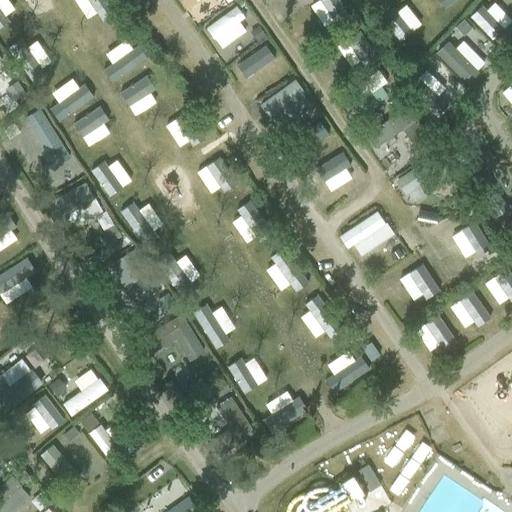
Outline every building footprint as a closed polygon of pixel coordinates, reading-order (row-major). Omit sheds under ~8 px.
[(179,0),(187,10),(200,0),(179,0)] [(293,10),(287,0),(267,0),(278,18),(293,10)] [(308,32),(341,6),(336,0),(320,0),(297,18),(308,32)] [(88,21),(103,44),(131,27),(116,4),(88,21)] [(498,47),(511,33),(511,22),(495,5),(476,24),(498,47)] [(207,24),(219,47),(247,32),(240,19),(242,18),(238,8),(207,24)] [(433,18),(397,44),(407,56),(442,31),(433,18)] [(463,20),(455,28),(463,36),(471,28),(463,20)] [(258,27),(251,32),(257,40),(264,35),(258,27)] [(123,73),(148,54),(137,39),(112,58),(123,73)] [(463,40),(454,48),(448,41),(436,52),(464,82),(485,63),(463,40)] [(248,90),(285,65),(269,42),(232,66),(248,90)] [(430,56),(423,64),(431,72),(438,64),(430,56)] [(0,71),(11,82),(19,73),(5,59),(0,64),(0,71)] [(50,62),(38,68),(51,91),(62,84),(50,62)] [(375,87),(386,80),(378,68),(341,93),(349,106),(360,99),(371,115),(386,105),(375,87)] [(441,74),(417,95),(435,115),(459,93),(441,74)] [(135,90),(141,107),(171,97),(164,79),(135,90)] [(511,81),(501,92),(511,104),(511,81)] [(18,84),(7,91),(12,100),(23,94),(18,84)] [(396,86),(390,91),(397,101),(404,96),(396,86)] [(81,95),(52,109),(62,130),(91,116),(81,95)] [(311,103),(301,109),(307,120),(317,113),(311,103)] [(429,138),(407,106),(365,135),(374,149),(402,129),(415,148),(429,138)] [(13,125),(4,130),(8,138),(18,132),(13,125)] [(308,132),(314,151),(333,145),(328,126),(308,132)] [(85,162),(113,150),(105,130),(77,142),(85,162)] [(428,140),(419,146),(426,155),(434,149),(428,140)] [(488,150),(481,155),(487,163),(494,159),(488,150)] [(311,188),(326,204),(353,178),(345,170),(354,162),(346,154),(311,188)] [(397,180),(408,194),(433,175),(422,161),(397,180)] [(220,210),(237,197),(219,173),(202,185),(220,210)] [(88,180),(48,201),(63,229),(88,216),(97,233),(112,225),(88,180)] [(461,190),(453,196),(460,206),(468,201),(461,190)] [(339,235),(348,247),(355,243),(362,255),(395,233),(379,208),(339,235)] [(234,225),(246,239),(264,224),(252,210),(234,225)] [(434,230),(448,253),(480,233),(467,211),(434,230)] [(113,226),(104,232),(109,242),(119,236),(113,226)] [(10,241),(0,245),(0,264),(17,257),(10,241)] [(272,241),(251,258),(265,276),(287,260),(272,241)] [(108,264),(129,295),(128,297),(133,303),(135,304),(141,300),(142,297),(161,284),(136,246),(108,264)] [(398,249),(390,255),(394,261),(402,255),(398,249)] [(412,254),(379,281),(398,304),(431,278),(412,254)] [(487,283),(500,301),(511,291),(511,272),(508,267),(487,283)] [(9,300),(38,281),(31,270),(2,289),(9,300)] [(282,288),(296,309),(315,297),(301,275),(282,288)] [(200,330),(229,311),(217,293),(189,312),(200,330)] [(166,294),(158,300),(167,313),(175,308),(166,294)] [(315,336),(337,326),(329,307),(306,317),(315,336)] [(438,313),(420,326),(440,355),(459,342),(438,313)] [(188,360),(205,349),(185,320),(169,331),(188,360)] [(350,343),(326,357),(340,380),(364,365),(350,343)] [(246,401),(275,385),(264,365),(235,381),(246,401)] [(71,416),(108,390),(91,366),(73,380),(80,390),(62,403),(71,416)] [(0,377),(0,404),(5,411),(40,384),(38,381),(37,378),(35,375),(32,373),(30,371),(29,372),(8,388),(0,377)] [(58,379),(49,386),(55,395),(65,388),(58,379)] [(32,402),(52,430),(66,420),(46,393),(32,402)] [(230,428),(207,444),(208,446),(208,448),(212,455),(215,455),(216,457),(253,433),(229,397),(216,406),(230,428)] [(89,414),(79,422),(86,431),(96,424),(89,414)] [(72,427),(63,435),(68,441),(78,434),(72,427)] [(2,449),(0,450),(0,463),(8,456),(2,449)] [(367,465),(356,472),(368,492),(379,485),(367,465)] [(19,466),(10,474),(18,483),(27,475),(19,466)] [(131,511),(202,511),(189,492),(186,494),(178,482),(131,511)]
